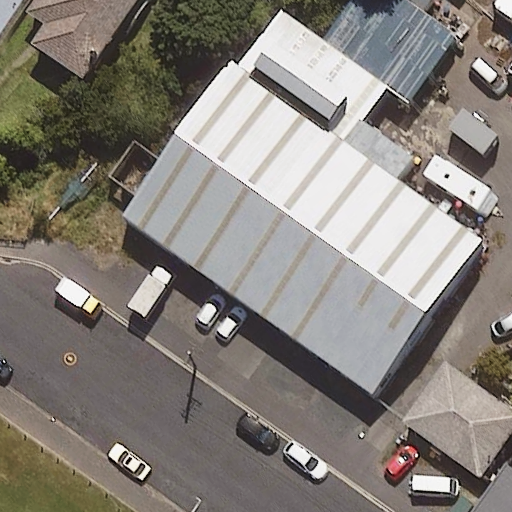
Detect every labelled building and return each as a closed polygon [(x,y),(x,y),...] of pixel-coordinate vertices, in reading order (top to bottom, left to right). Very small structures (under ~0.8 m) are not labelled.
[(0,0),(0,19),(14,0),(0,0)] [(147,0),(42,0),(31,18),(51,32),(38,52),(88,86),(147,0)] [(240,63),(127,221),(375,398),(488,240),(240,63)] [(511,443),(511,416),(452,373),(411,430),(484,482),(511,443)] [(511,511),(511,473),(483,511),(511,511)]
